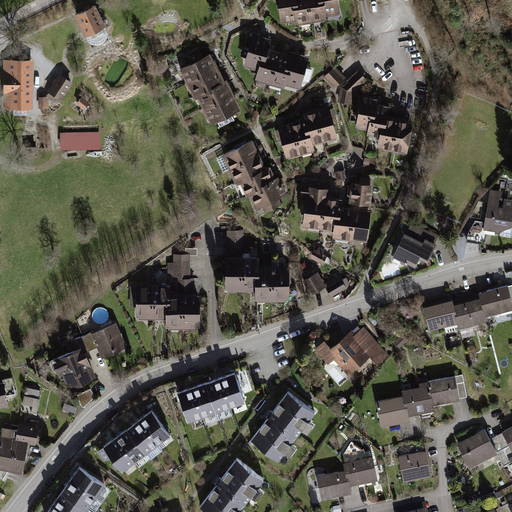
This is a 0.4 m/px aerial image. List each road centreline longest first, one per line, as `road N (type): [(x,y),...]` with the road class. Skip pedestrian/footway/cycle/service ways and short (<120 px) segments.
road 1 (residential): [(15,511),(82,429),(153,377),(456,273),(511,262)]
road 2 (residential): [(488,420),(443,433),(446,511)]
